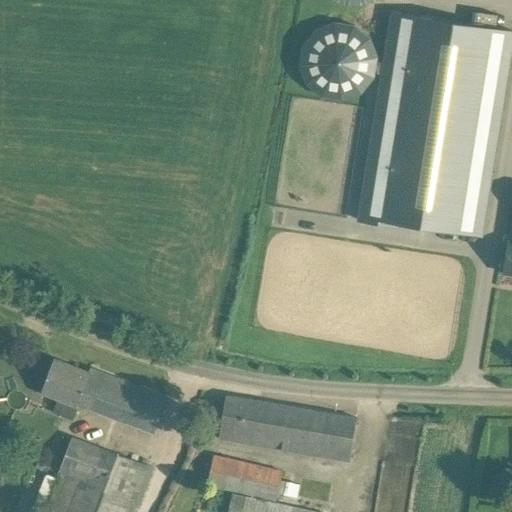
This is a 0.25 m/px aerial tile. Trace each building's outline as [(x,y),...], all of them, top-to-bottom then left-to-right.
[(328,0),(332,10),(360,0),(328,0)] [(483,235),(511,52),(511,29),(432,17),(432,16),(392,10),(383,62),(378,61),(379,56),(371,37),(355,24),(335,21),(315,28),(302,44),(299,65),(307,84),(323,97),(343,100),(362,93),(375,77),(376,71),(381,72),(358,219),(399,226),(400,222),(483,235)] [(511,232),(511,240),(509,240),(509,243),(505,243),(503,259),(506,259),(504,273),(511,274),(511,232)] [(153,432),(166,396),(91,367),(89,372),(54,358),(41,392),(58,398),(52,412),(73,419),(78,404),(153,432)] [(226,394),(219,438),(350,461),(357,417),(226,394)] [(98,446),(99,445),(72,436),(59,470),(63,472),(47,511),(133,511),(138,502),(140,503),(154,467),(98,446)] [(209,474),(207,485),(276,501),(277,497),(278,494),(297,497),(300,484),(281,480),(283,471),(214,455),(209,474)] [(325,511),(233,492),(228,511),(325,511)]
